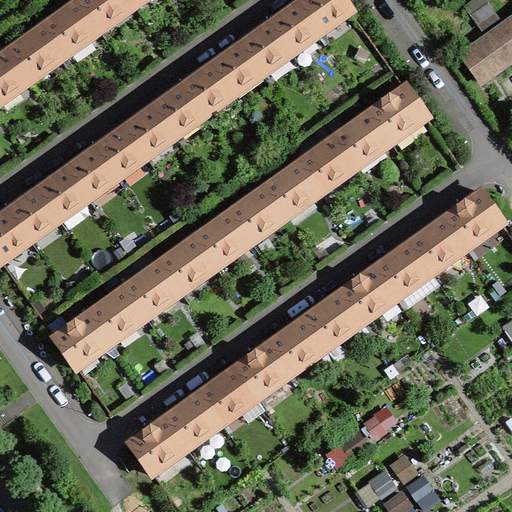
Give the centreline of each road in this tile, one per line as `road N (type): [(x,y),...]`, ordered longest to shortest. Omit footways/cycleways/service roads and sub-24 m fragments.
road 1 (residential): [(89,449),(497,154),(387,0)]
road 2 (residential): [(270,0),(0,191)]
road 3 (residential): [(0,325),(89,449)]
